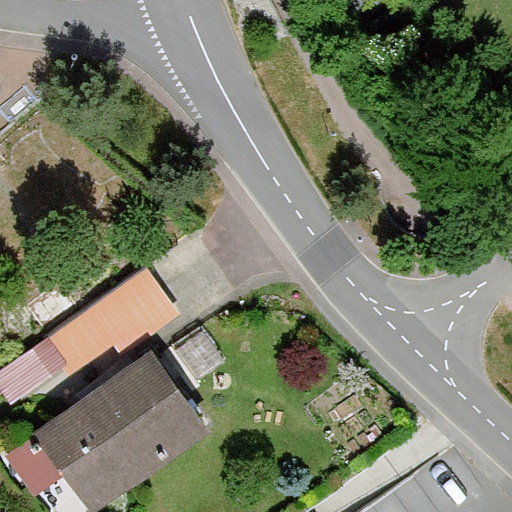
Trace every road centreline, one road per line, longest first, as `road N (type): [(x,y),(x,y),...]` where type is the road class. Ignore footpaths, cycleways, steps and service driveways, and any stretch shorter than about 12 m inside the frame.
road 1 (tertiary): [(182,11),(266,176),(411,339)]
road 2 (tertiary): [(20,0),(182,11)]
road 3 (tertiary): [(411,339),(511,435)]
road 4 (residential): [(511,268),(411,339)]
